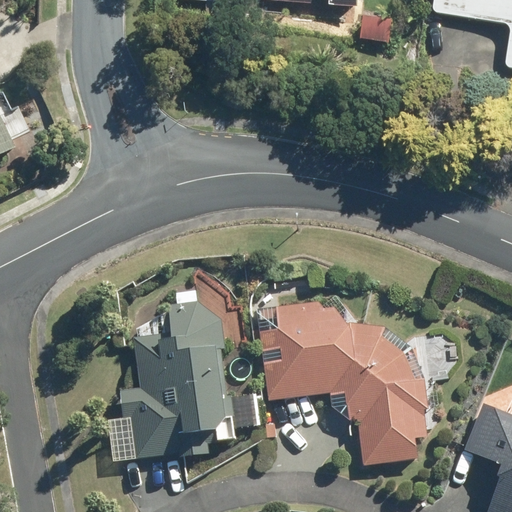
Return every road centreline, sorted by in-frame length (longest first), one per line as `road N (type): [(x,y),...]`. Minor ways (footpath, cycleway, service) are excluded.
road 1 (tertiary): [(157,190),(252,174),(313,179),(375,191),(511,243)]
road 2 (tertiary): [(6,267),(40,511)]
road 3 (residential): [(98,0),(106,69),(157,190)]
road 4 (tertiary): [(6,267),(157,190)]
